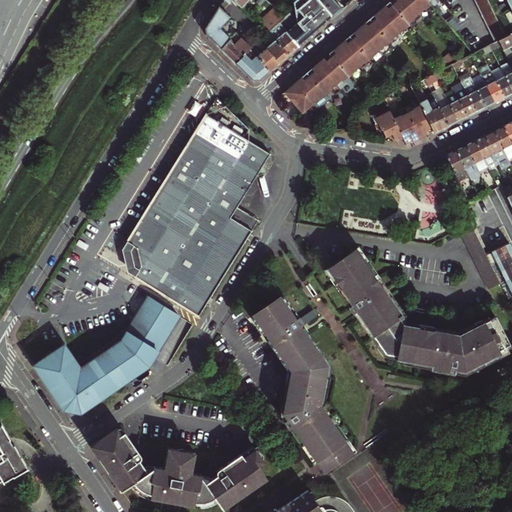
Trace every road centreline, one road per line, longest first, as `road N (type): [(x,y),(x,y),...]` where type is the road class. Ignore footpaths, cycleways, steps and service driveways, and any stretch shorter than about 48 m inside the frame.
road 1 (residential): [(299,143),(286,201),(187,364),(67,449)]
road 2 (residential): [(0,334),(184,36)]
road 3 (residential): [(299,143),(410,156),(511,107)]
road 4 (primary): [(116,0),(0,179)]
road 5 (residential): [(371,0),(251,103)]
